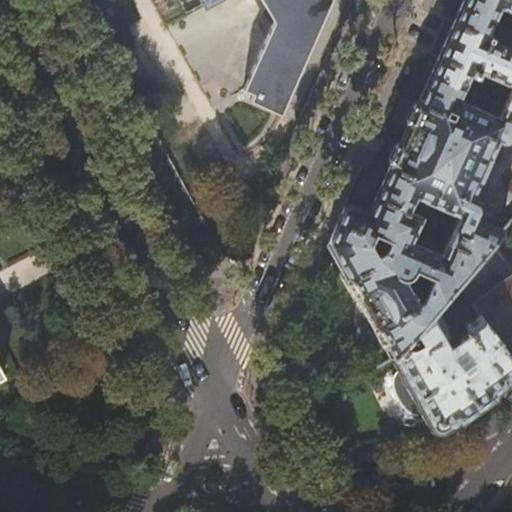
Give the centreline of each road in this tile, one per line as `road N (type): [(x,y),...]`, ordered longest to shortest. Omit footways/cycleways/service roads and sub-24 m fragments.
road 1 (tertiary): [(220,400),(0,0)]
road 2 (residential): [(398,0),(220,400)]
road 3 (residential): [(272,494),(493,458)]
road 4 (residential): [(145,511),(0,469)]
road 5 (residential): [(220,400),(166,511)]
